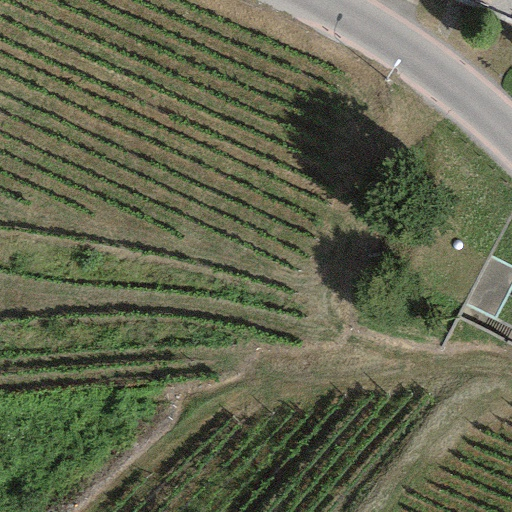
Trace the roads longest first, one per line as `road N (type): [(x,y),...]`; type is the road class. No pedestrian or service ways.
road 1 (track): [(511,366),(397,336),(190,306),(0,317)]
road 2 (tertiary): [(511,142),(343,15),(309,0)]
